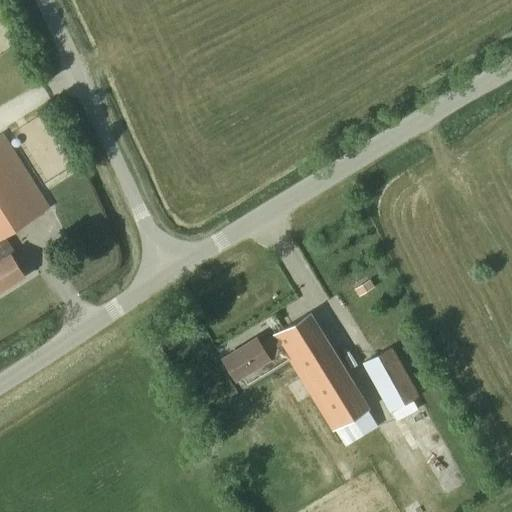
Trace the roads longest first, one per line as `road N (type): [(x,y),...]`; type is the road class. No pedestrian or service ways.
road 1 (unclassified): [(156,284),(511,71)]
road 2 (unclassified): [(156,284),(28,0)]
road 3 (unclassified): [(0,383),(156,284)]
